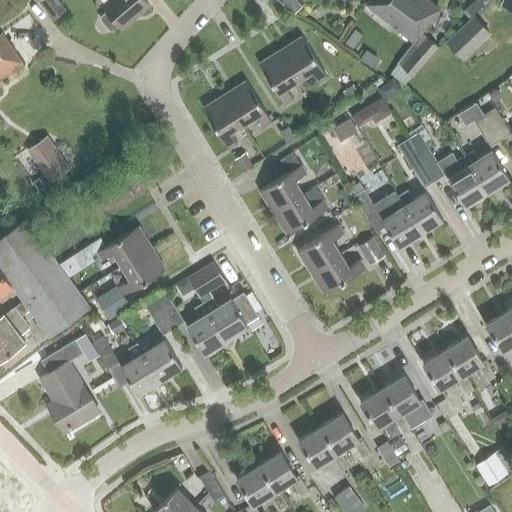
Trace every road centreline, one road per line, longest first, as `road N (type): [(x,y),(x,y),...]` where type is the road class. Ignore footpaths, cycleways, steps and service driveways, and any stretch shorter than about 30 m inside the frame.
road 1 (residential): [(316,361),(156,91),(164,53),(211,0)]
road 2 (residential): [(66,503),(146,440),(249,402),(316,361)]
road 3 (residential): [(316,361),(511,241)]
